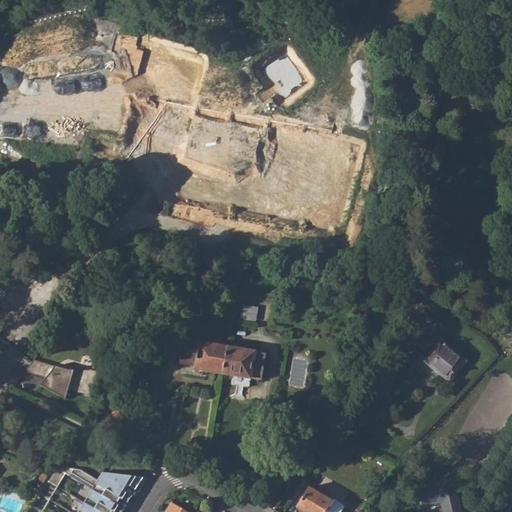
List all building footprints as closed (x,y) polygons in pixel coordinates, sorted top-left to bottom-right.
[(242,319),(257,320),(259,306),(243,304),(242,319)] [(439,372),(449,380),(466,360),(441,340),(427,358),(422,354),(414,363),(434,378),(439,372)] [(195,370),(223,374),(227,346),(200,342),(199,343),(185,341),(181,365),(196,368),(195,370)] [(223,374),(263,379),(267,352),(227,346),(223,374)] [(26,369),(34,371),(43,360),(35,357),(26,369)] [(286,373),(294,375),(296,359),(289,358),(286,373)] [(43,360),(34,371),(47,376),(42,383),(67,397),(69,388),(93,395),(100,371),(91,368),(90,369),(80,368),(80,371),(43,360)] [(128,404),(119,397),(104,415),(117,425),(127,412),(124,409),(128,404)] [(40,475),(37,481),(39,482),(38,485),(42,487),(46,479),(49,473),(25,463),(23,467),(40,475)] [(46,479),(58,486),(66,472),(61,470),(54,465),(49,473),(46,479)] [(92,488),(117,503),(120,497),(128,502),(132,495),(125,490),(100,475),(98,479),(81,468),(64,467),(61,470),(66,472),(92,488)] [(100,475),(125,490),(128,484),(136,489),(143,477),(103,471),(100,475)] [(42,487),(39,492),(50,499),(58,486),(46,479),(42,487)] [(417,488),(420,500),(428,498),(429,501),(437,500),(442,503),(444,511),(461,511),(455,485),(448,481),(417,488)] [(39,492),(42,487),(38,485),(36,488),(35,488),(32,494),(26,491),(23,496),(33,501),(39,492)] [(297,506),(306,511),(325,511),(333,501),(310,487),(297,506)] [(84,502),(101,511),(111,511),(113,510),(115,511),(121,511),(124,508),(117,503),(92,488),(84,502)] [(33,501),(31,505),(43,511),(50,499),(39,492),(33,501)] [(78,511),(101,511),(84,502),(78,511)] [(167,511),(187,511),(171,502),(167,509),(169,510),(167,511)]
